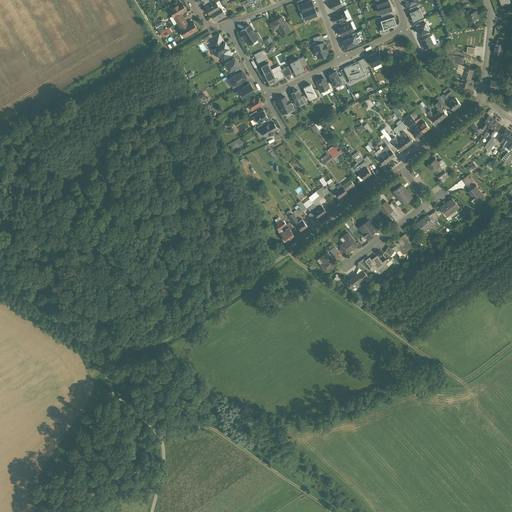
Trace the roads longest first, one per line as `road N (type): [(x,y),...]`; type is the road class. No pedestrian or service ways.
road 1 (track): [(287,253),(466,387),(511,352)]
road 2 (track): [(158,436),(207,426),(331,511)]
road 3 (residential): [(400,167),(287,253)]
road 4 (track): [(133,0),(166,57),(225,24)]
